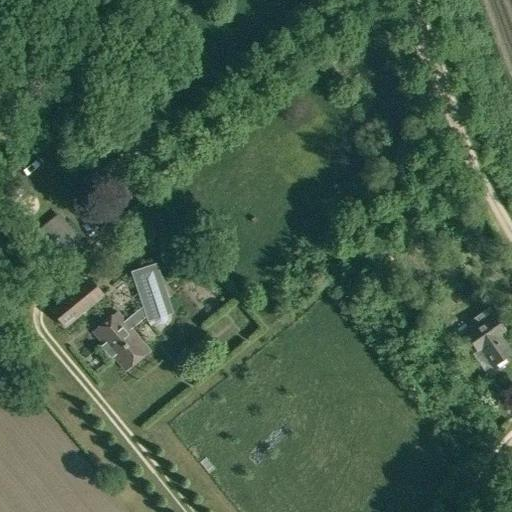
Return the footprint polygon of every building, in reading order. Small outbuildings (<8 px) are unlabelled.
[(20,246),(43,274),(58,263),(83,242),(58,213),(20,246)] [(389,269),(399,284),(409,278),(399,262),(389,269)] [(64,295),(79,313),(114,284),(99,266),(64,295)] [(93,331),(125,370),(149,351),(131,329),(146,315),(148,321),(152,320),(153,321),(154,322),(155,323),(156,324),(158,325),(159,325),(161,325),(162,324),(163,324),(164,323),(165,322),(166,321),(167,319),(167,318),(167,317),(167,316),(167,315),(171,313),(156,268),(152,269),(151,266),(136,271),(137,274),(133,275),(143,305),(124,321),(117,312),(93,331)] [(479,348),(492,367),(511,353),(499,334),(505,331),(495,316),(489,307),(470,321),(475,328),(467,334),(477,349),(479,348)]
